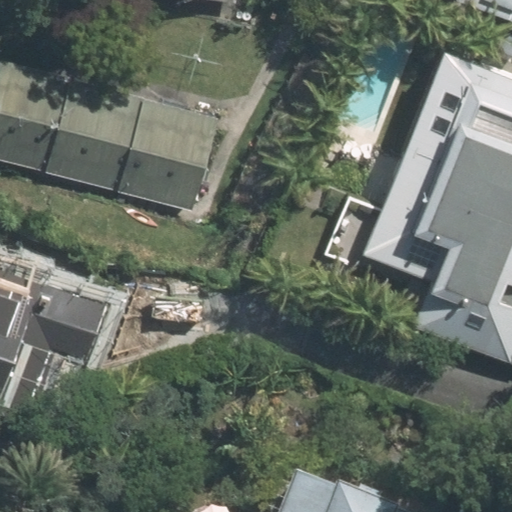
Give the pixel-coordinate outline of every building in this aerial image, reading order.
[(511,0),(482,0),(511,11),(511,0)] [(511,75),(441,48),(375,221),(363,253),(429,278),(414,318),(511,355),(511,75)] [(213,111),(2,58),(0,66),(0,156),(190,204),(213,111)] [(107,294),(0,255),(0,378),(67,403),(107,294)] [(385,511),(294,477),(281,511),(385,511)]
